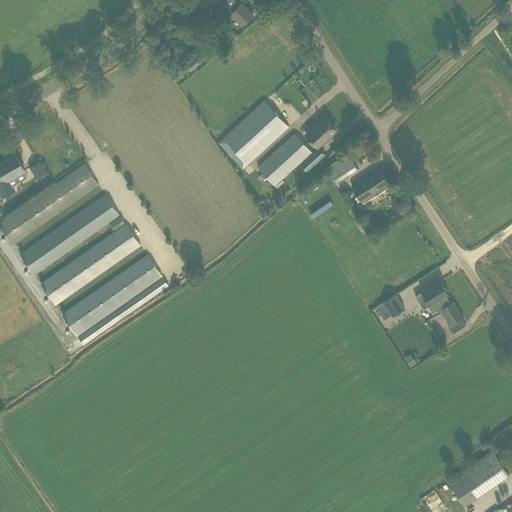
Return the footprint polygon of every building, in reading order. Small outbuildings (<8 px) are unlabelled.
[(198,0),(207,10),(213,4),(218,8),(221,5),(217,0),(198,0)] [(217,0),(221,5),(235,19),(230,24),(236,29),(241,24),(241,25),(253,13),(241,2),(235,8),(232,5),(234,3),(234,2),(233,0),(217,0)] [(203,61),(195,51),(182,62),(189,71),(203,61)] [(274,101),(279,97),(275,92),(270,96),(274,101)] [(242,170),(288,127),(264,100),(218,142),(242,170)] [(324,117),(317,124),(306,134),(317,147),(336,130),(324,117)] [(299,163),(300,164),(312,153),(294,133),(257,167),(274,186),(299,163)] [(300,164),(306,171),(324,154),(318,147),(312,153),(300,164)] [(325,169),(335,184),(357,169),(347,154),(325,169)] [(0,163),(0,190),(4,197),(16,191),(10,181),(25,172),(15,155),(0,163)] [(36,178),(45,174),(38,162),(30,166),(36,178)] [(0,225),(13,244),(98,185),(83,163),(0,221),(0,225)] [(379,170),(371,175),(353,187),(364,204),(369,200),(390,186),(379,170)] [(120,215),(105,194),(20,253),(34,274),(120,215)] [(113,230),(124,222),(120,216),(109,224),(113,230)] [(141,246),(125,223),(40,283),(55,305),(141,246)] [(162,276),(147,254),(61,313),(76,335),(162,276)] [(169,286),(163,278),(78,337),(83,345),(169,286)] [(449,293),(440,280),(422,292),(430,305),(433,303),(438,312),(441,310),(452,325),(449,327),(453,334),(466,326),(462,319),(464,317),(454,301),(451,303),(446,295),(449,293)] [(404,308),(395,294),(383,302),(392,316),(404,308)] [(404,358),(410,367),(416,363),(410,354),(404,358)] [(464,468),(448,479),(466,504),(481,493),(509,474),(492,449),(464,468)] [(511,511),(511,502),(497,511),(511,511)]
